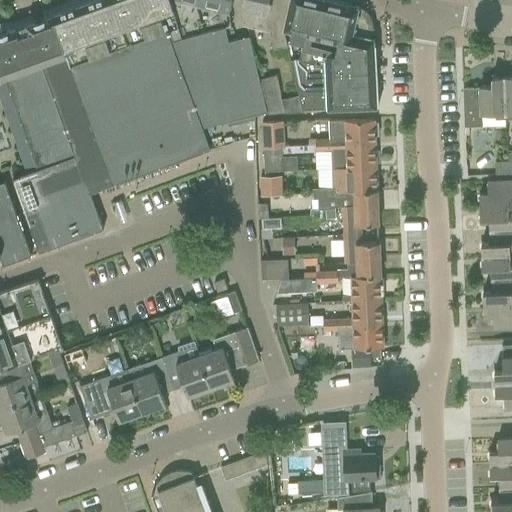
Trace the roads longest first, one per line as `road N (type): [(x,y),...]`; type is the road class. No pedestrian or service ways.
road 1 (residential): [(0,504),(262,413),(433,381)]
road 2 (residential): [(433,381),(439,326),(425,163),(428,11)]
road 3 (residential): [(433,511),(433,381)]
